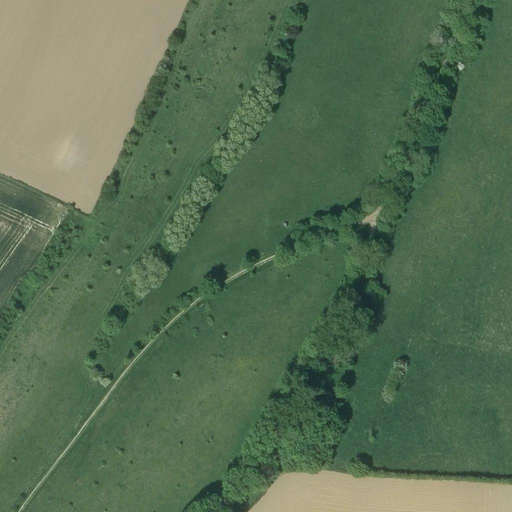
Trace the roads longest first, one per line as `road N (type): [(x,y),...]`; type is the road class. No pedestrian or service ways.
road 1 (track): [(377,216),(264,261),(190,306),(126,370),(19,511)]
road 2 (track): [(377,216),(343,322),(258,472),(222,511)]
road 3 (track): [(476,0),(377,216)]
